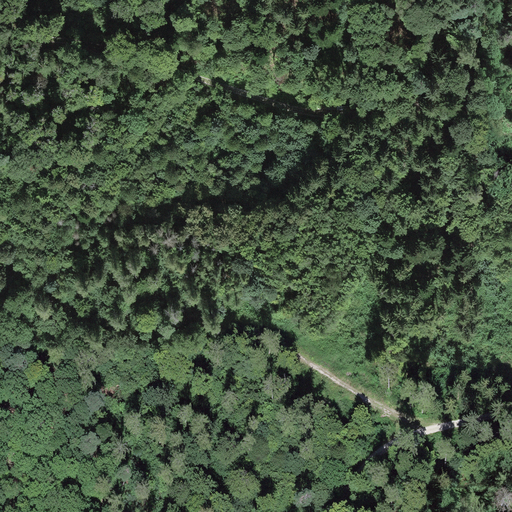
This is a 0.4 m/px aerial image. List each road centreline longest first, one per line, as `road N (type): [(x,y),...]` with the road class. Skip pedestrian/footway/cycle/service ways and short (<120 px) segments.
road 1 (track): [(21,511),(9,444),(52,379),(131,335),(196,320),(234,322),(273,338),(430,431)]
road 2 (track): [(0,45),(106,45),(316,111),(511,96)]
road 3 (track): [(511,407),(400,439),(356,475),(335,511)]
